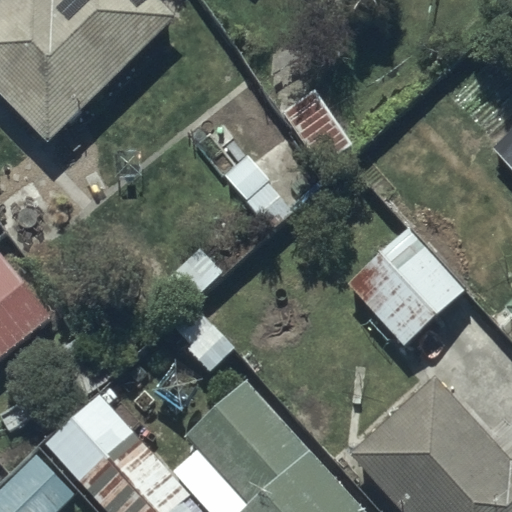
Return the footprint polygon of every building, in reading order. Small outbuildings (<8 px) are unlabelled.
[(0,0),(0,88),(46,136),(175,12),(163,0),(0,0)] [(314,85),(284,106),(325,164),(356,142),(314,85)] [(511,125),(493,143),(511,164),(511,125)] [(408,225),(349,279),(404,339),(464,285),(408,225)] [(0,354),(51,312),(0,249),(0,354)] [(436,368),(352,445),(410,511),(511,511),(511,450),(511,451),(436,368)] [(371,511),(248,375),(187,430),(248,498),(232,511),(371,511)] [(192,489),(110,402),(119,394),(107,381),(44,441),(110,511),(197,511),(183,497),(192,489)] [(39,448),(0,484),(0,511),(53,511),(78,489),(39,448)]
